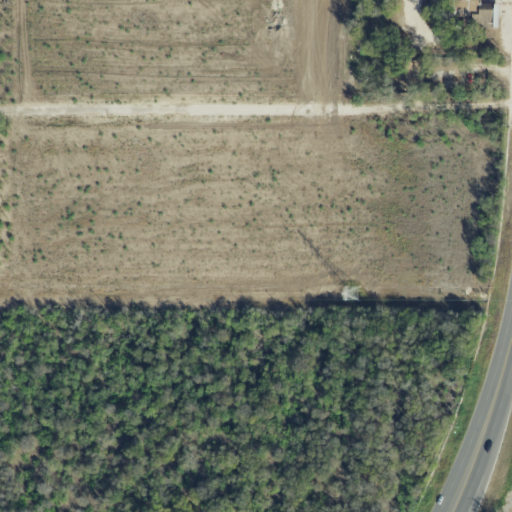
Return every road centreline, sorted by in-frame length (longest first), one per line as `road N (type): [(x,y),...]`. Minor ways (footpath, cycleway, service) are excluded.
road 1 (residential): [(281,0),(284,203),(276,271),(149,511)]
road 2 (residential): [(0,244),(220,244),(279,257)]
road 3 (residential): [(0,415),(199,420)]
road 4 (primary): [(511,345),(452,511)]
road 5 (residential): [(511,145),(430,159),(465,170),(511,170)]
road 6 (residential): [(430,159),(284,161)]
